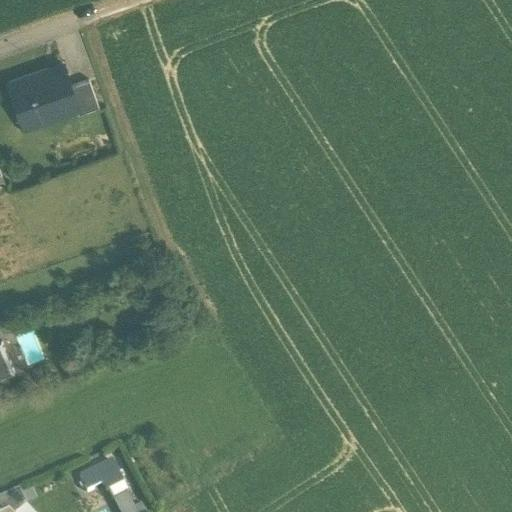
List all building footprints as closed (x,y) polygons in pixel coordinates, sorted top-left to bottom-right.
[(62,63),(7,82),(23,126),(76,108),(78,107),(70,85),(62,63)] [(88,78),(70,85),(78,107),(76,108),(78,113),(98,106),(88,78)] [(2,342),(0,342),(0,378),(15,372),(2,342)] [(111,463),(80,479),(87,494),(103,486),(112,503),(128,495),(111,463)] [(19,491),(0,499),(0,511),(19,511),(26,507),(19,491)]
